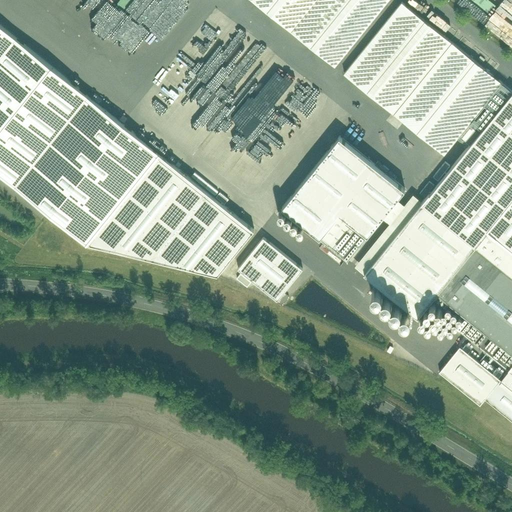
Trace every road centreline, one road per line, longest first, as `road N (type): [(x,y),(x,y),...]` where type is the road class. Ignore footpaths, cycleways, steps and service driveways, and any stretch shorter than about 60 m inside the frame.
road 1 (tertiary): [(511,486),(287,354),(190,316),(98,294),(0,286)]
road 2 (unknown): [(225,3),(140,89),(135,108),(147,127),(253,210)]
road 3 (unknown): [(253,210),(433,353)]
road 4 (unknown): [(342,99),(253,210)]
